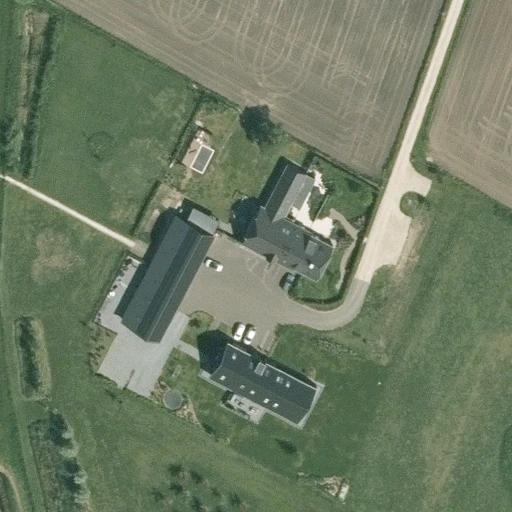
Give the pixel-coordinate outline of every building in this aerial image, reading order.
[(232,212),(247,179),(168,143),(153,177),(232,212)] [(242,239),(315,277),(333,243),(280,215),(303,170),(288,162),(264,207),(260,204),(242,239)] [(137,287),(121,318),(158,337),(212,232),(175,213),(137,287)] [(303,328),(306,314),(316,316),(321,298),(273,286),(270,295),(287,300),(281,322),(303,328)] [(227,337),(208,374),(232,387),(297,420),(316,383),(312,381),(227,337)]
